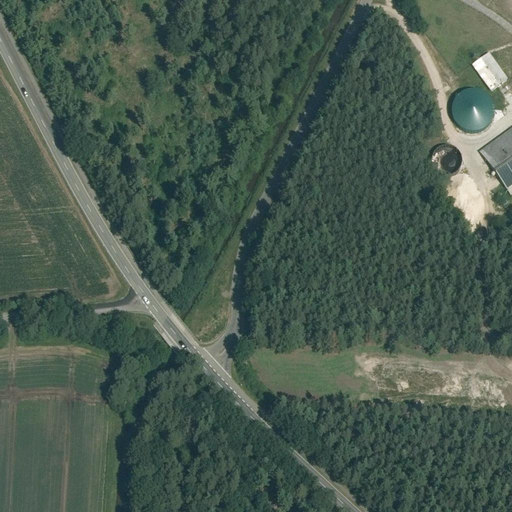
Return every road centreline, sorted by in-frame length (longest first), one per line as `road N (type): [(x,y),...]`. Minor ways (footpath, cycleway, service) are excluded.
road 1 (unclassified): [(208,374),(227,349),(248,246),(370,0)]
road 2 (secondary): [(146,299),(96,225),(0,44)]
road 3 (secondary): [(356,511),(208,374)]
road 4 (residential): [(0,320),(112,311),(146,299)]
road 5 (unknown): [(370,0),(397,22),(450,108)]
